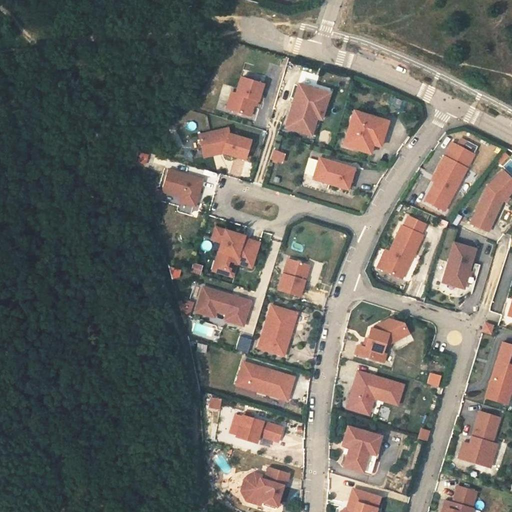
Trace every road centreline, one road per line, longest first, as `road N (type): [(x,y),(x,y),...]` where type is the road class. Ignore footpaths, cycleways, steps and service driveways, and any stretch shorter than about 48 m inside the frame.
road 1 (track): [(189,511),(196,441),(189,370),(136,209),(116,159),(0,6)]
road 2 (residential): [(345,287),(471,327),(417,511)]
road 3 (track): [(251,28),(0,52)]
road 4 (track): [(70,511),(64,453),(0,290)]
road 5 (residential): [(345,287),(324,359),(311,511)]
road 6 (residential): [(293,204),(228,185),(219,208),(272,227)]
road 7 (residential): [(446,103),(369,228)]
road 8 (unclassified): [(446,103),(318,50)]
